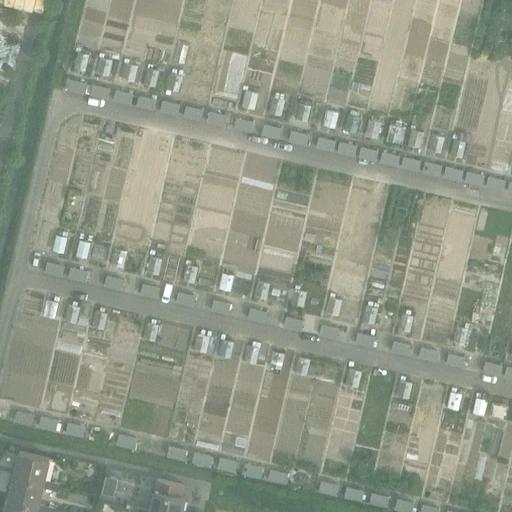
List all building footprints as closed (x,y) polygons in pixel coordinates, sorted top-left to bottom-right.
[(69,79),(66,90),(83,94),(86,83),(69,79)] [(92,85),(90,96),(106,99),(109,88),(92,85)] [(116,90),(113,101),(130,105),(133,94),(116,90)] [(139,95),(136,106),(153,110),(156,99),(139,95)] [(162,101),(160,112),(177,116),(179,104),(162,101)] [(186,106),(183,117),(200,121),(203,109),(186,106)] [(209,111),(206,123),(223,126),(226,115),(209,111)] [(236,118),(234,129),(251,133),(253,121),(236,118)] [(264,124),(261,135),(278,139),(281,128),(264,124)] [(291,131),(289,142),(306,145),(308,134),(291,131)] [(318,137),(316,148),(333,152),(335,141),(318,137)] [(339,142),(337,153),(354,157),(356,146),(339,142)] [(361,147),(358,158),(375,162),(378,151),(361,147)] [(382,152),(379,163),(396,167),(399,156),(382,152)] [(403,157),(401,168),(418,171),(420,160),(403,157)] [(425,161),(422,172),(439,177),(442,166),(425,161)] [(446,166),(443,177),(460,181),(463,170),(446,166)] [(467,171),(465,182),(482,186),(484,175),(467,171)] [(488,176),(486,188),(503,191),(505,180),(488,176)] [(47,262),(44,274),(61,278),(64,266),(47,262)] [(70,270),(69,278),(86,282),(88,271),(71,267),(70,270)] [(106,276),(104,288),(121,291),(123,279),(106,276)] [(143,284),(140,295),(157,299),(159,291),(159,288),(143,284)] [(178,292),(175,303),(193,307),(195,296),(178,292)] [(213,299),(210,311),(228,315),(230,306),(231,303),(213,299)] [(250,308),(247,319),(264,323),(267,312),(250,308)] [(286,316),(283,327),(301,332),(304,320),(286,316)] [(322,324),(319,335),(320,336),(336,339),(339,329),(339,328),(322,324)] [(357,332),(354,344),(356,344),(372,348),(375,337),(375,336),(357,332)] [(393,341),(390,352),(408,356),(410,345),(393,341)] [(421,347),(418,358),(435,362),(438,351),(421,347)] [(448,353),(445,365),(463,369),(466,357),(448,353)] [(485,361),(482,373),(500,377),(502,368),(502,365),(485,361)] [(17,411),(14,422),(32,426),(34,415),(17,411)] [(40,417),(38,427),(56,431),(58,420),(41,416),(40,417)] [(68,422),(65,434),(83,438),(86,426),(68,422)] [(119,434),(116,445),(133,449),(136,438),(119,434)] [(169,446),(166,457),(184,461),(186,450),(169,446)] [(18,451),(12,475),(44,484),(43,488),(58,491),(60,484),(45,480),(50,459),(18,451)] [(194,452),(192,463),(209,467),(212,456),(194,452)] [(220,457),(217,468),(235,472),(237,461),(220,457)] [(245,463),(242,475),(260,478),(262,467),(245,463)] [(270,469),(267,480),(286,484),(288,476),(288,473),(270,469)] [(12,475),(6,500),(39,508),(37,511),(53,511),(54,508),(40,504),(43,488),(44,484),(12,475)] [(153,494),(149,511),(148,511),(182,511),(186,498),(182,497),(184,486),(158,480),(156,491),(153,490),(152,494),(153,494)] [(320,481),(318,492),(335,496),(338,485),(320,481)] [(346,487),(343,498),(361,502),(364,490),(346,487)] [(372,492),(369,504),(386,508),(389,496),(372,492)] [(396,498),(394,510),(403,511),(411,511),(414,502),(396,498)] [(6,500),(3,511),(37,511),(39,508),(6,500)]
